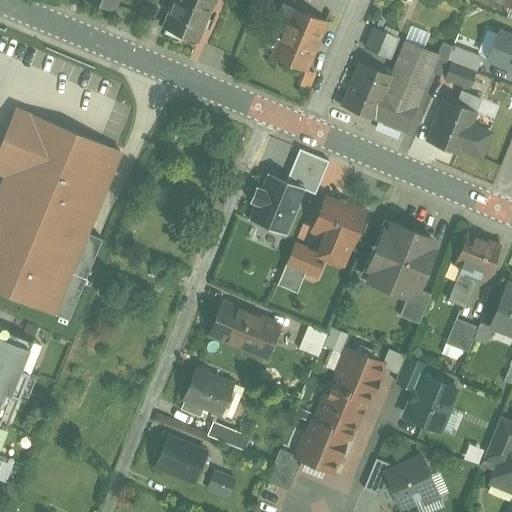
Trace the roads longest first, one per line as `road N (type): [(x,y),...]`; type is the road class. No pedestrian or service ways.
road 1 (residential): [(268,110),(112,511)]
road 2 (residential): [(0,2),(268,110)]
road 3 (residential): [(307,127),(495,208)]
road 4 (residential): [(307,127),(359,0)]
